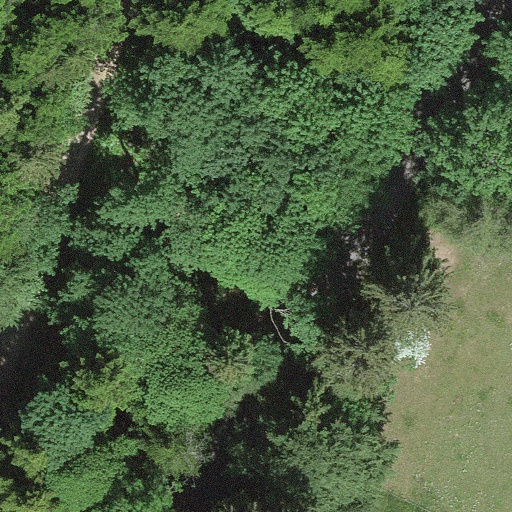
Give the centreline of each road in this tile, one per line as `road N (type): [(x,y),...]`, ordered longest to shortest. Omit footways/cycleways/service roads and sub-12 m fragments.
road 1 (tertiary): [(436,0),(125,511)]
road 2 (track): [(0,129),(47,0)]
